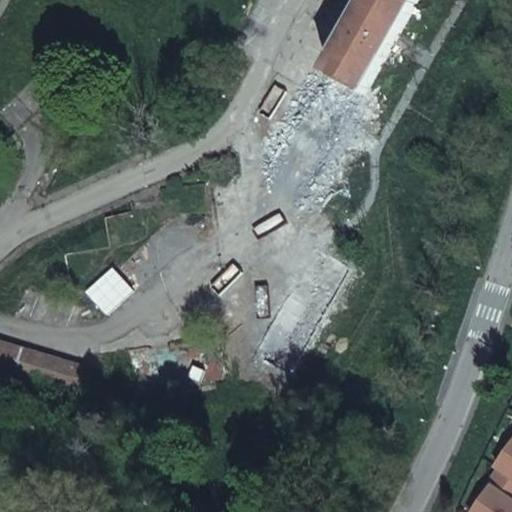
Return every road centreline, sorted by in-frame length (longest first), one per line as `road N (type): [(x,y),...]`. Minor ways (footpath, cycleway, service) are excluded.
road 1 (residential): [(0,237),(211,141),(239,117),(309,0)]
road 2 (residential): [(511,237),(414,511)]
